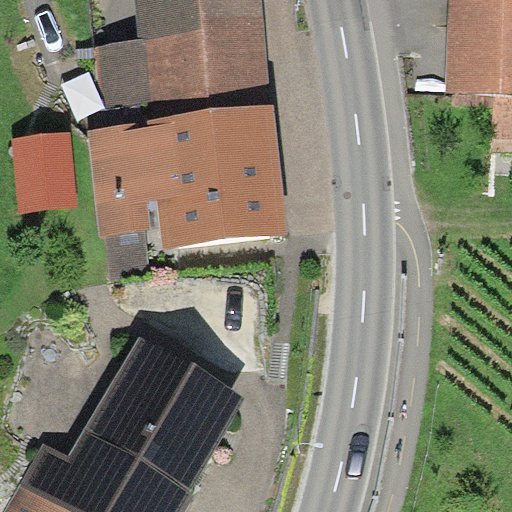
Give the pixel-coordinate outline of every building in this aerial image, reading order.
[(139,0),(144,42),(101,46),(109,132),(93,134),(103,233),(108,232),(112,276),(149,273),(147,254),(282,241),(276,177),(270,116),(258,0),(139,0)] [(511,0),(455,0),(448,93),(500,98),(511,98),(511,0)] [(511,98),(500,98),(496,145),(511,146),(511,98)] [(12,142),(19,215),(75,209),(68,137),(12,142)] [(39,449),(19,484),(67,511),(183,511),(192,497),(186,494),(238,405),(140,348),(71,467),(39,449)] [(67,511),(19,484),(2,511),(67,511)]
